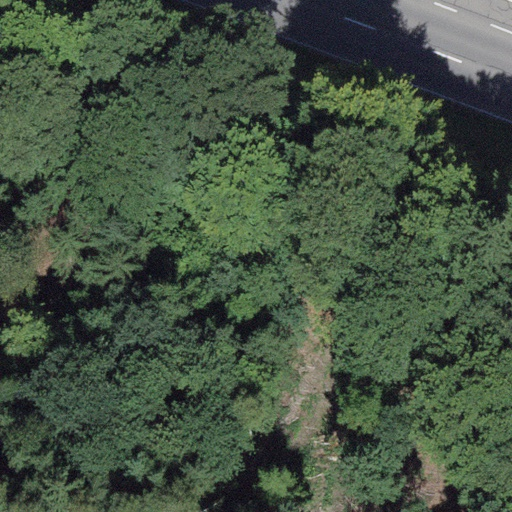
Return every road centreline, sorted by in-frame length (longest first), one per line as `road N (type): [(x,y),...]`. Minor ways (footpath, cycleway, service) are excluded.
road 1 (track): [(0,25),(89,48),(495,198),(511,211)]
road 2 (primary): [(511,80),(298,0)]
